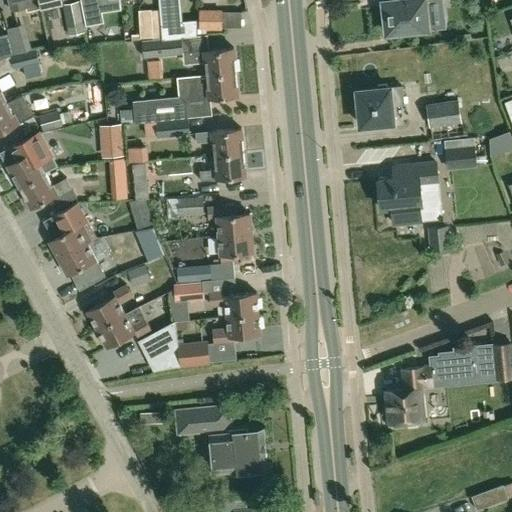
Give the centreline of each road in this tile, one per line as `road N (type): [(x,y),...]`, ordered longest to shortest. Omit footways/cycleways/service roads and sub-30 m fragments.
road 1 (secondary): [(336,511),(288,0)]
road 2 (residential): [(132,464),(0,224)]
road 3 (residential): [(376,349),(511,296)]
